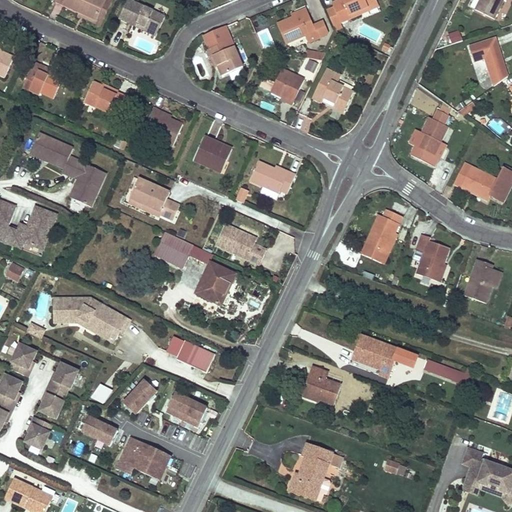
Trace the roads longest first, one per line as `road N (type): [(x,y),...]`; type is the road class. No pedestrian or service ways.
road 1 (secondary): [(356,165),(187,511)]
road 2 (residential): [(164,81),(356,165)]
road 3 (secondary): [(435,0),(356,165)]
road 4 (residential): [(0,4),(164,81)]
road 5 (residential): [(511,240),(473,234),(356,165)]
road 6 (residential): [(164,81),(192,22),(252,0)]
